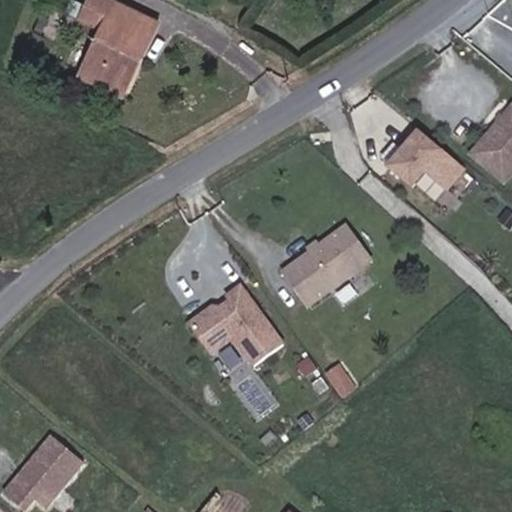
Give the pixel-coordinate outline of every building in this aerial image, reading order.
[(81,16),(87,5),(75,0),(72,0),(68,10),(81,16)] [(102,29),(115,1),(112,0),(89,0),(87,5),(81,16),(80,19),(102,29)] [(139,59),(157,22),(115,1),(102,29),(80,75),(113,91),(131,55),(139,59)] [(122,96),(139,59),(131,55),(113,91),(122,96)] [(505,184),(511,176),(511,109),(472,156),(505,184)] [(465,168),(417,126),(385,163),(413,186),(425,172),(446,190),(465,168)] [(373,258),(347,223),(281,271),(307,306),(373,258)] [(233,382),(284,343),(237,281),(186,319),(233,382)] [(345,363),(331,369),(342,397),(356,391),(345,363)] [(85,463),(49,433),(0,493),(0,495),(20,511),(22,511),(33,500),(46,511),(85,463)] [(207,511),(222,496),(203,481),(177,511),(207,511)]
